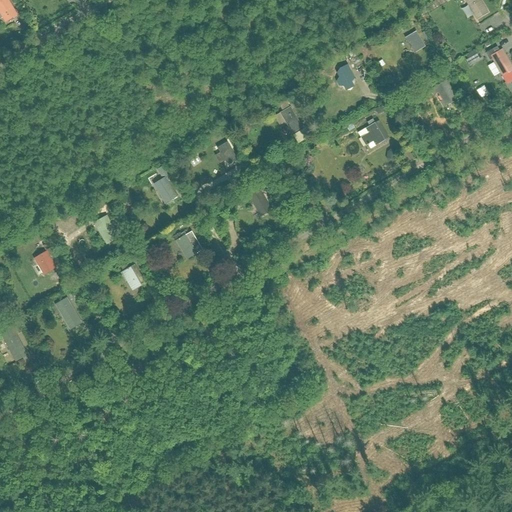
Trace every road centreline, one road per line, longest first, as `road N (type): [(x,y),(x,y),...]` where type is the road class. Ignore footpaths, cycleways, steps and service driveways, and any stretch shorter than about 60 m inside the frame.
road 1 (residential): [(0,415),(511,112)]
road 2 (unclassified): [(0,66),(111,0)]
